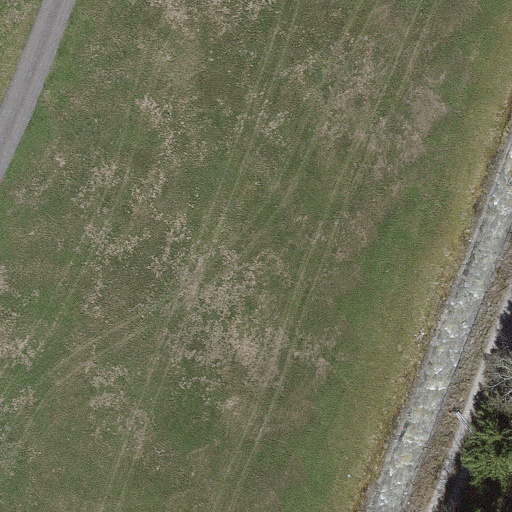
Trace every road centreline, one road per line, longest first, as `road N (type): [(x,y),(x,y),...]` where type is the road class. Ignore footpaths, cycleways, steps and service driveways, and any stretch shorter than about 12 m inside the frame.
road 1 (track): [(511,304),(431,511)]
road 2 (unclassified): [(72,0),(0,163)]
